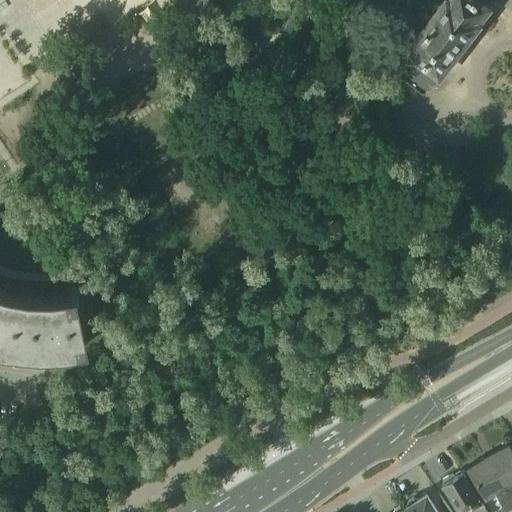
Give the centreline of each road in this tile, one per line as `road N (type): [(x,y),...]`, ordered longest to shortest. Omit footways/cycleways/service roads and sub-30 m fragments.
road 1 (primary): [(511,338),(410,389),(314,453),(273,497)]
road 2 (residential): [(357,375),(303,398),(132,503)]
road 3 (primary): [(372,447),(511,357)]
road 4 (residential): [(372,447),(416,451),(511,394)]
